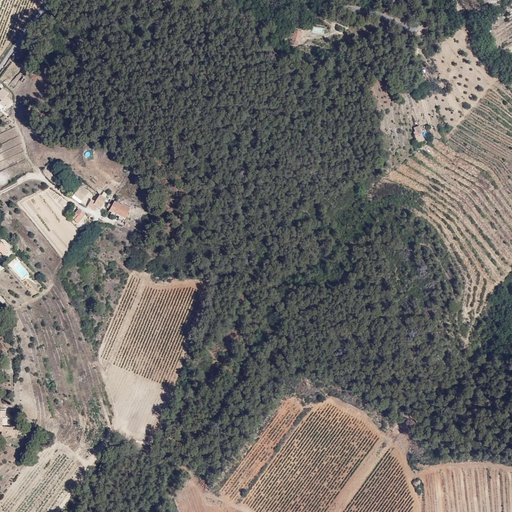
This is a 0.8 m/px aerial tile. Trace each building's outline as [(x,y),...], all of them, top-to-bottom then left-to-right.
[(312,33),(323,35),(324,28),(313,26),(312,33)] [(305,38),(306,32),(297,30),(296,34),(293,34),(291,41),(294,41),(293,46),(300,48),(302,37),(305,38)] [(8,98),(10,94),(4,90),(0,93),(0,104),(1,104),(4,107),(6,106),(9,108),(13,104),(12,101),(8,98)] [(423,140),(420,131),(417,132),(414,133),(413,134),(416,143),(423,140)] [(85,200),(90,194),(82,187),(75,195),(79,198),(80,197),(85,200)] [(113,201),(116,197),(115,196),(118,192),(113,191),(103,206),(104,206),(107,209),(109,206),(113,201)] [(103,206),(110,195),(106,192),(103,195),(102,195),(97,202),(93,199),(89,206),(91,208),(96,211),(100,206),(102,208),(104,206),(103,206)] [(97,202),(102,195),(98,192),(93,199),(97,202)] [(130,209),(124,205),(126,201),(121,198),(118,201),(117,200),(115,203),(113,201),(109,206),(112,209),(111,209),(121,216),(119,218),(124,222),(126,219),(124,217),(130,209)] [(81,220),(87,214),(81,208),(77,211),(79,214),(77,216),(81,220)] [(153,226),(156,222),(148,218),(146,222),(153,226)] [(0,430),(2,431),(2,436),(8,436),(8,435),(15,435),(16,430),(13,429),(13,427),(2,427),(3,417),(5,417),(6,409),(0,409),(0,410),(0,430)]
